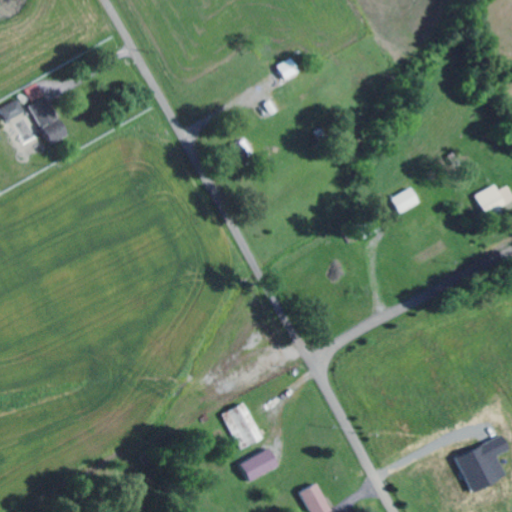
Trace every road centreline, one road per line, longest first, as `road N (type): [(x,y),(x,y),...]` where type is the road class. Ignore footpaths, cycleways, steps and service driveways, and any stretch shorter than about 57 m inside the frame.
road 1 (residential): [(315,362),(107,0)]
road 2 (residential): [(315,362),(511,254)]
road 3 (residential): [(396,511),(315,362)]
